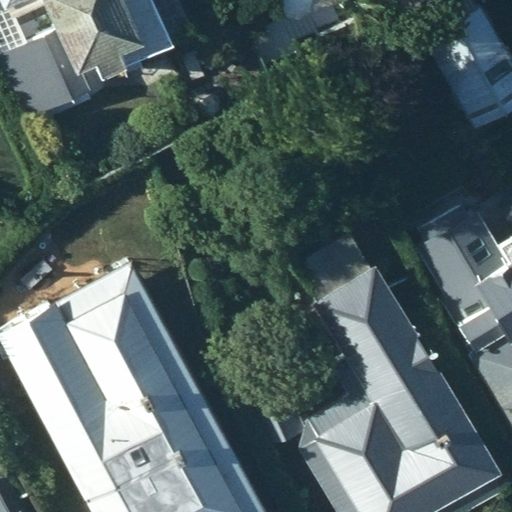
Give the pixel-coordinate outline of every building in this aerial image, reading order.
[(0,0),(0,91),(11,115),(59,94),(55,84),(74,75),(70,68),(174,21),(164,0),(0,0)] [(511,93),(511,81),(468,1),(408,31),(458,122),(511,93)] [(292,411),(283,442),(325,511),(423,511),(485,475),(336,227),(278,261),(324,354),(312,358),(327,388),(292,411)] [(463,296),(435,313),(511,446),(511,235),(450,272),(463,296)] [(114,255),(0,314),(0,368),(76,511),(247,511),(250,511),(114,255)] [(262,361),(228,377),(253,432),(287,417),(262,361)]
